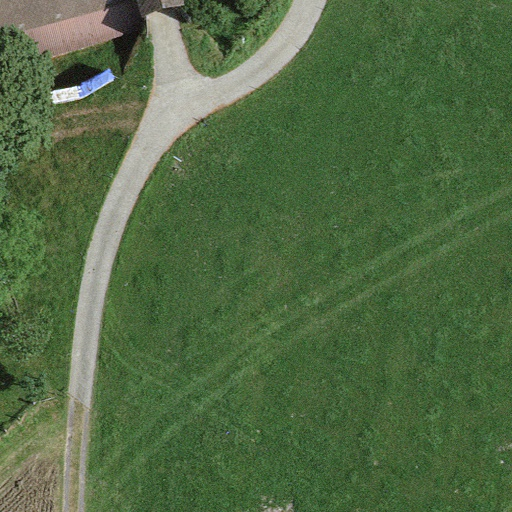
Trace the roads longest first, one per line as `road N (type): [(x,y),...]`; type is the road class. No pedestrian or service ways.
road 1 (track): [(79,511),(77,463),(101,279),(126,199),(161,144),(283,68),(315,0)]
road 2 (track): [(0,144),(63,127),(161,144)]
